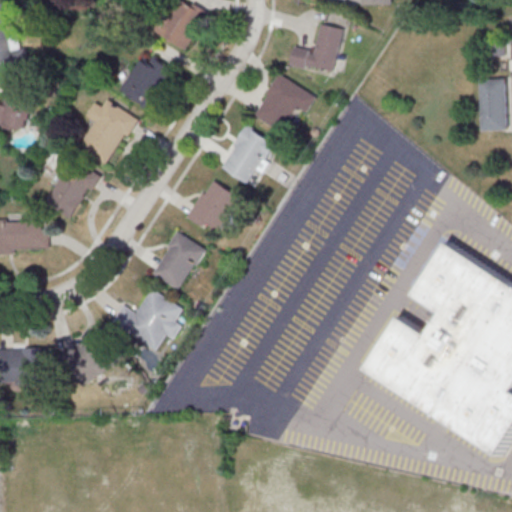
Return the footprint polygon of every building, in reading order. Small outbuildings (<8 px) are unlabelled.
[(209,11),(189,0),(180,0),(161,34),(188,49),(209,11)] [(0,2),(0,72),(31,67),(27,47),(22,47),(19,31),(12,33),(6,2),(0,2)] [(317,50),(296,45),(292,64),(336,74),(346,28),(324,23),(317,50)] [(125,91),(152,107),(175,67),(147,52),(125,91)] [(320,94),(279,73),(257,116),(285,130),(296,107),(310,114),(320,94)] [(484,78),(484,130),(509,130),(509,78),(484,78)] [(0,126),(32,131),(39,84),(9,80),(6,104),(0,103),(0,126)] [(140,117),(111,99),(106,107),(97,102),(89,115),(97,120),(81,147),(111,165),(140,117)] [(222,166),(253,185),(279,143),(248,124),(222,166)] [(47,201),(74,219),(103,174),(77,156),(47,201)] [(218,235),(242,196),(213,177),(188,216),(218,235)] [(0,251),(50,251),(50,228),(43,228),(43,218),(0,218),(0,251)] [(155,275),(186,291),(208,246),(177,230),(155,275)] [(511,279),(453,244),(422,296),(449,311),(436,334),(406,316),(372,373),(507,453),(511,445),(511,279)] [(115,321),(160,348),(169,333),(176,337),(184,323),(178,319),(185,307),(153,288),(139,311),(126,304),(115,321)] [(67,354),(84,384),(117,366),(100,335),(67,354)] [(0,346),(0,382),(43,383),(43,347),(0,346)]
